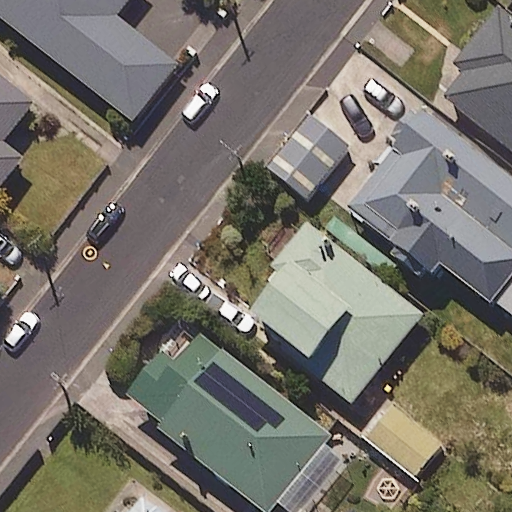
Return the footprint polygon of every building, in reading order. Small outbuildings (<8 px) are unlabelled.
[(0,0),(0,13),(137,121),(181,66),(118,16),(131,0),(0,0)] [(511,16),(503,9),(439,93),(511,148),(511,16)] [(36,105),(0,76),(0,190),(25,159),(5,143),(36,105)] [(511,174),(426,110),(351,209),(408,253),(403,259),(431,280),(444,263),(511,315),(511,174)] [(351,148),(313,118),(274,168),(311,198),(351,148)] [(426,317),(313,224),(272,275),(281,283),(257,312),(330,371),(324,379),(355,404),(426,317)] [(276,511),(334,436),(186,322),(130,395),(167,423),(162,429),(269,511),(276,511)] [(445,445),(394,405),(366,439),(417,480),(445,445)] [(166,511),(145,495),(131,511),(166,511)]
